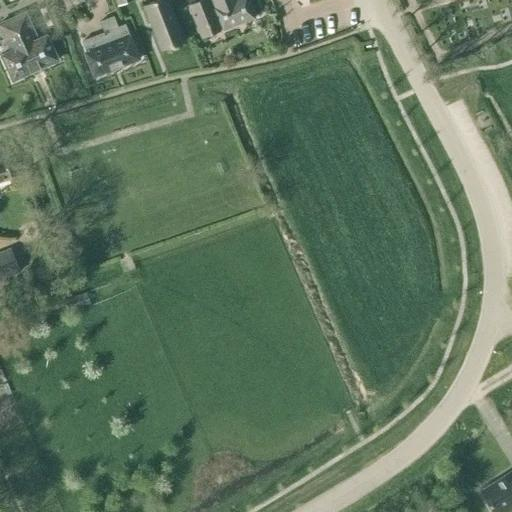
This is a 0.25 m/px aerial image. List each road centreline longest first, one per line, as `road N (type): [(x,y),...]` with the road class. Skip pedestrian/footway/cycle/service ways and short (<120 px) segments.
road 1 (tertiary): [(491,314),(492,253),(481,201),(381,0)]
road 2 (tertiary): [(313,511),(430,430),(464,388),(491,314)]
